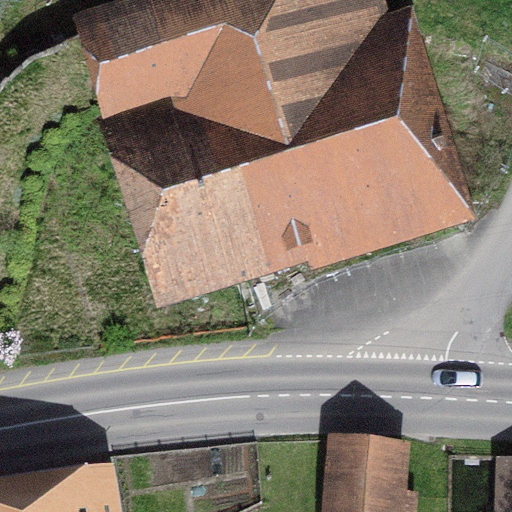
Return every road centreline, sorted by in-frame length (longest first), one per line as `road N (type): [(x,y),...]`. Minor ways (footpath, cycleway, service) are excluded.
road 1 (primary): [(444,398),(243,396),(0,429)]
road 2 (residential): [(444,398),(450,342),(511,240)]
